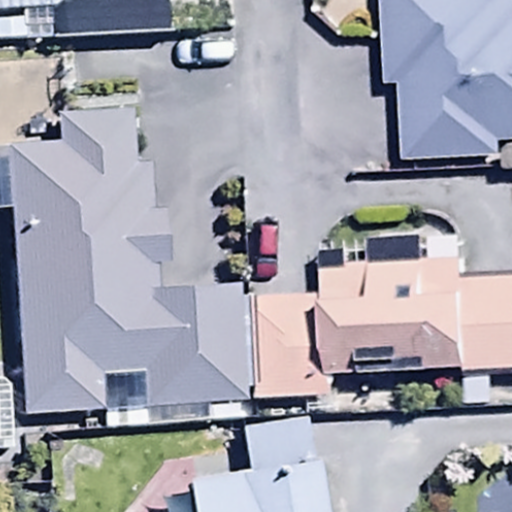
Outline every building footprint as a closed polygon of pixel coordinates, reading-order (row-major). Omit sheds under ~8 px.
[(0,0),(0,13),(56,12),(57,39),(160,35),(158,0),(0,0)] [(511,0),(379,0),(381,84),(399,84),(401,163),(500,161),(500,143),(511,142),(511,0)] [(58,147),(4,150),(23,418),(101,413),(99,381),(136,378),(137,399),(109,401),(111,431),(148,428),(147,414),(202,410),(203,426),(235,424),(233,409),(243,409),(234,284),(156,290),(155,269),(162,269),(158,212),(151,212),(148,171),(134,172),(129,107),(55,112),(58,147)] [(367,250),(324,252),(323,298),(248,300),(252,401),(338,397),(337,370),(462,364),(464,407),(489,406),(488,373),(511,372),(511,273),(461,276),(461,261),(421,263),(420,241),(367,243),(367,250)] [(329,511),(323,462),(308,464),(302,421),(243,429),(249,477),(189,485),(192,501),(161,505),(161,511),(329,511)]
